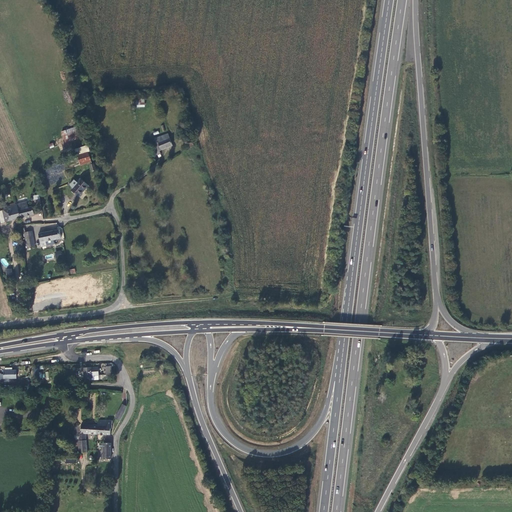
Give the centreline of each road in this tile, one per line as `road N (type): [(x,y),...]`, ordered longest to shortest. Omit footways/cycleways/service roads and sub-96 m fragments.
road 1 (trunk): [(336,511),(402,0)]
road 2 (trunk): [(389,0),(343,339)]
road 3 (trunk): [(436,295),(415,0)]
road 4 (residential): [(0,324),(113,309),(121,299),(121,238),(111,208),(48,220)]
road 5 (trunk): [(343,339),(321,421),(282,453),(250,452),(221,431),(211,410),(211,375)]
road 6 (unclassified): [(67,341),(76,356),(118,362),(132,394),(116,440),(116,511)]
road 7 (secondary): [(200,322),(0,346)]
road 8 (trunk): [(343,339),(323,511)]
road 9 (trunk): [(377,511),(445,383)]
road 10 (trunk): [(188,376),(240,511)]
road 11 (trunk): [(77,340),(157,342),(188,376)]
